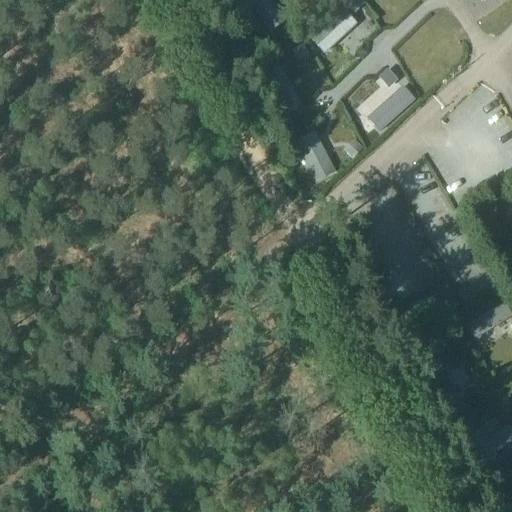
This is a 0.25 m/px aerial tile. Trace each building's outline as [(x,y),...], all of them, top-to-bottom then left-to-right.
[(364,6),(359,0),(352,0),(345,7),(353,16),(364,6)] [(354,17),(323,47),(338,63),(369,33),(354,17)] [(302,47),(289,53),(295,65),(308,58),(302,47)] [(387,71),(377,79),(387,90),(397,82),(387,71)] [(305,149),(322,174),(338,163),(321,138),(305,149)] [(511,312),(477,326),(485,347),(511,336),(511,312)] [(511,434),(485,458),(497,472),(511,459),(511,434)]
